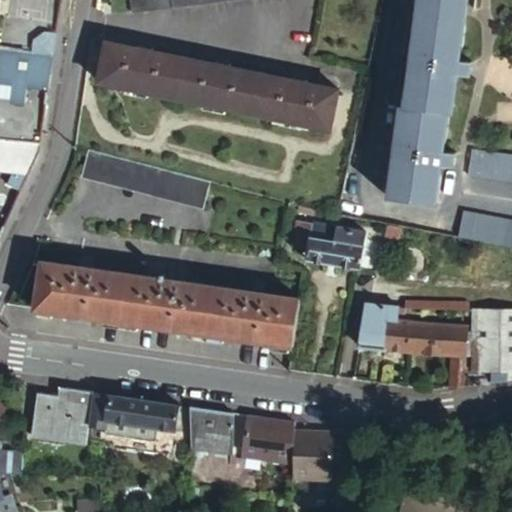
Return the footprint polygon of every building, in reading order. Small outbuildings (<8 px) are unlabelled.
[(129,0),(131,13),(243,0),(129,0)] [(420,0),(407,106),(401,106),(389,198),(438,204),(443,166),(455,168),(456,154),(444,153),(450,112),(455,113),(459,74),(471,76),(472,62),(461,61),(469,0),(420,0)] [(30,51),(52,54),(54,46),(55,32),(45,31),(31,41),(30,51)] [(139,50),(107,43),(99,83),(331,130),(338,90),(308,85),(309,81),(295,78),(295,81),(231,69),(231,64),(217,62),(216,65),(152,53),(153,48),(140,46),(139,50)] [(0,138),(0,100),(11,102),(20,104),(25,100),(26,86),(39,88),(42,84),(47,85),(49,74),(52,54),(30,51),(0,46),(0,170),(11,172),(6,184),(20,191),(27,174),(29,168),(39,148),(39,143),(0,138)] [(511,181),(511,156),(472,150),(468,176),(511,181)] [(202,209),(210,182),(183,175),(90,151),(82,177),(202,209)] [(309,209),(299,206),(297,212),(311,215),(313,210),(309,209)] [(511,221),(463,212),(458,238),(471,240),(511,247),(511,221)] [(306,261),(376,272),(381,244),(366,242),(368,233),(296,222),(292,249),(308,252),(306,261)] [(401,229),(387,226),(385,238),(399,240),(401,229)] [(35,309),(293,347),(300,299),(42,262),(35,309)] [(412,308),(469,310),(469,302),(405,301),(405,308),(412,308)] [(365,304),(359,348),(410,354),(411,322),(400,321),(400,308),(365,304)] [(474,385),(511,379),(511,310),(473,310),(474,385)] [(468,326),(411,322),(410,354),(452,357),(450,388),(467,386),(467,358),(468,326)] [(94,394),(60,390),(60,398),(38,394),(32,437),(86,445),(89,426),(91,426),(94,394)] [(114,397),(94,394),(91,426),(102,427),(109,428),(108,436),(156,442),(158,428),(178,431),(181,407),(114,397)] [(202,410),(191,408),(192,449),(232,454),(234,414),(202,410)] [(267,418),(250,416),(243,456),(294,463),(295,432),(295,422),(267,418)] [(175,457),(178,431),(158,428),(156,442),(108,436),(109,428),(102,427),(99,447),(175,457)] [(335,433),(295,432),(294,463),(295,463),(294,479),(333,481),(335,433)] [(0,473),(5,474),(22,474),(23,454),(0,453),(0,473)]
